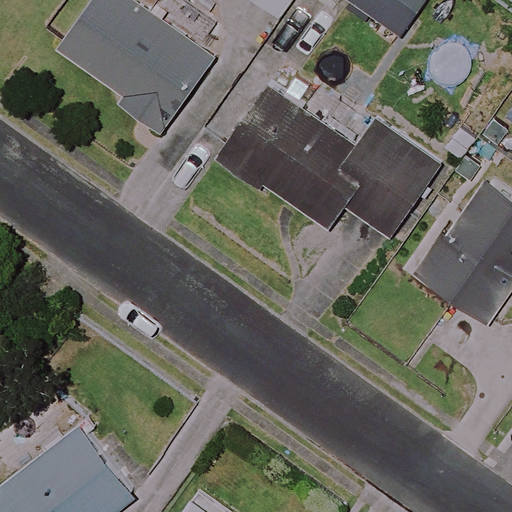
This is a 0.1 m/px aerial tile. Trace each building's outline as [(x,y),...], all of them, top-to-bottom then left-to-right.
[(216,56),(137,0),(88,0),(58,42),(128,93),(123,99),(164,129),(216,56)] [(290,0),(259,0),(280,14),(290,0)] [(423,0),(352,0),(401,33),(423,0)] [(356,144),(269,85),(221,156),(329,229),(344,206),(390,237),(440,163),(374,118),(356,144)] [(511,292),(511,198),(487,182),(451,236),(443,230),(414,274),(491,325),(511,292)] [(111,511),(139,491),(84,421),(0,488),(0,511),(111,511)] [(231,511),(198,488),(180,511),(231,511)]
